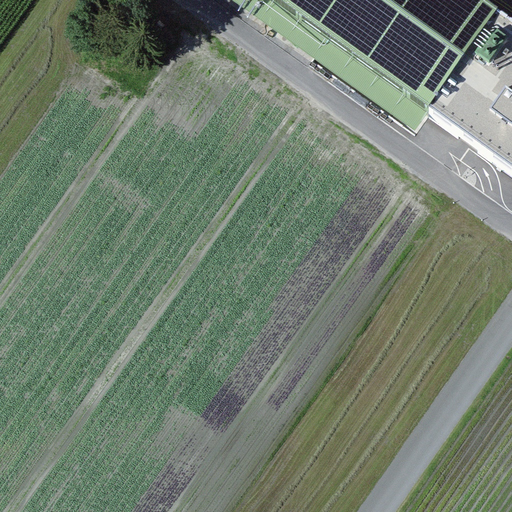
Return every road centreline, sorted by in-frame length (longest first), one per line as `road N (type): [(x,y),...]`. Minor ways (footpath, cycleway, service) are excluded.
road 1 (track): [(511,227),(191,0)]
road 2 (residential): [(511,316),(377,511)]
